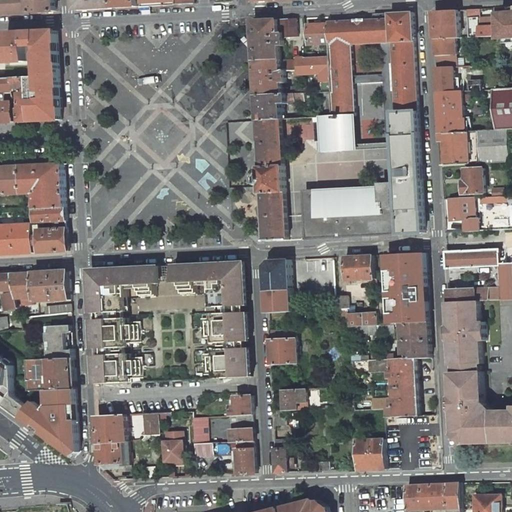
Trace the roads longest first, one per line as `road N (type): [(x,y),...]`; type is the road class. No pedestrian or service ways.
road 1 (residential): [(426,1),(439,242)]
road 2 (residential): [(439,242),(447,474)]
road 3 (residential): [(261,252),(268,481)]
road 4 (residential): [(88,486),(93,448),(81,260)]
road 5 (unclassified): [(246,10),(426,1)]
road 6 (residential): [(261,252),(81,260)]
road 7 (residential): [(439,242),(261,252)]
road 8 (unclassified): [(70,20),(246,10)]
road 9 (unclassified): [(114,510),(159,487),(268,481)]
road 10 (residential): [(75,147),(70,20)]
